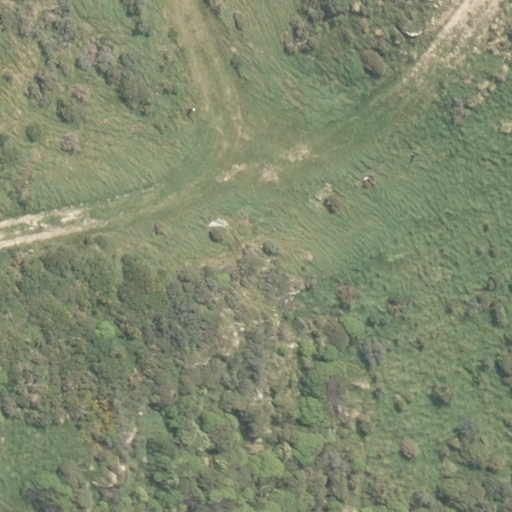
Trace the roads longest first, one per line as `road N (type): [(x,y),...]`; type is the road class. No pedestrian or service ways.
road 1 (track): [(0,243),(156,223),(393,116),(491,0)]
road 2 (track): [(142,0),(159,77),(243,185)]
